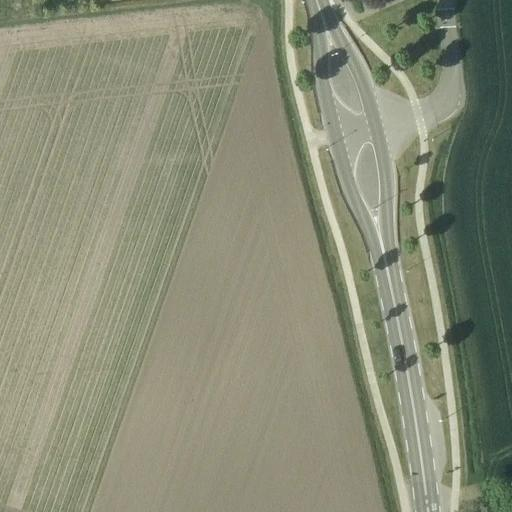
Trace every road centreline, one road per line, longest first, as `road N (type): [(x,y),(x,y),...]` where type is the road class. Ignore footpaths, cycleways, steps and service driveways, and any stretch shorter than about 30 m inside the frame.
road 1 (primary): [(426,511),(382,254)]
road 2 (residential): [(373,128),(440,106),(449,79),(445,0)]
road 3 (primary): [(382,254),(385,183),(373,128)]
road 4 (primary): [(337,137),(348,183),(382,254)]
